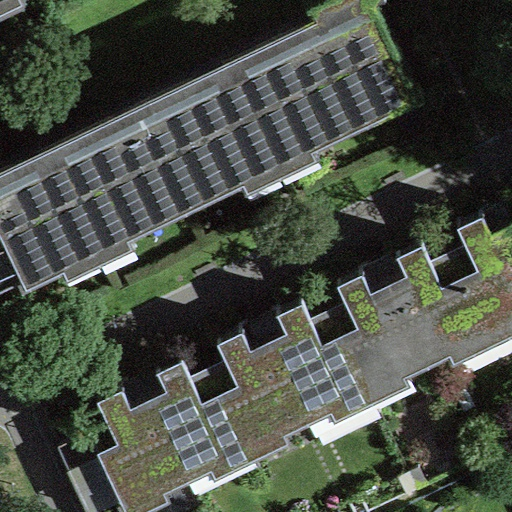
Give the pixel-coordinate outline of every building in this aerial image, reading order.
[(43,164),(40,160),(0,179),(0,278),(5,276),(31,331),(32,332),(51,323),(25,267),(414,80),(418,88),(422,86),(418,76),(413,78),(375,0),(372,0),(247,60),(249,65),(223,77),(221,73),(67,147),(69,151),(43,164)] [(397,245),(406,264),(389,273),(425,348),(511,305),(511,220),(494,229),(482,204),(457,216),(469,240),(444,252),(433,257),(422,233),(397,245)] [(341,301),(331,306),(365,377),(425,348),(389,273),(371,281),(362,262),(337,273),(349,297),(341,301)] [(284,330),(271,336),(305,406),(365,377),(331,306),(313,314),(302,290),(277,302),(289,327),(284,330)] [(245,434),(305,406),(271,336),(254,344),(242,319),(217,331),(229,355),(221,358),(211,364),(245,434)] [(245,434),(211,364),(193,372),(182,348),(157,360),(169,385),(161,389),(151,394),(185,463),(245,434)] [(90,421),(124,492),(185,463),(151,394),(134,402),(122,377),(97,389),(109,413),(102,416),(90,421)] [(90,421),(58,437),(91,511),(109,511),(111,511),(133,511),(124,492),(90,421)]
